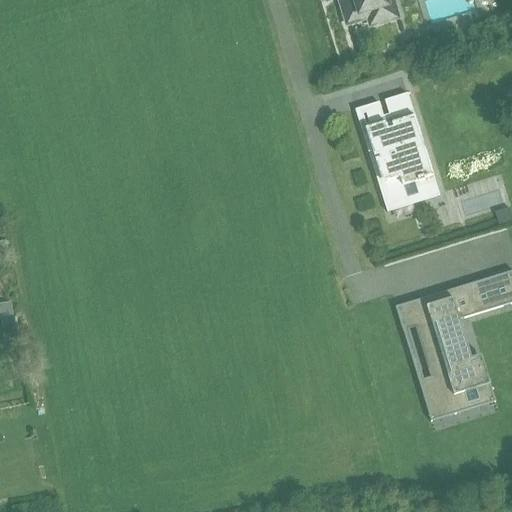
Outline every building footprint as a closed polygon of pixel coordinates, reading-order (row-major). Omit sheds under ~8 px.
[(375,23),(376,25),(392,20),(391,18),(396,16),(391,0),(340,0),(342,5),(341,6),(345,18),(346,18),(348,25),(368,19),(370,24),(375,23)] [(377,180),(387,213),(388,213),(387,207),(392,205),(391,204),(408,198),(404,186),(417,182),(418,184),(424,182),(423,180),(433,177),(426,154),(420,156),(414,138),(420,136),(414,117),(385,126),(384,123),(367,129),(375,156),(378,155),(380,161),(377,162),(382,179),(377,180)] [(494,214),(499,226),(511,221),(511,213),(510,208),(494,214)] [(0,291),(19,288),(10,241),(0,243),(0,291)] [(486,386),(478,358),(471,360),(458,320),(511,304),(511,299),(511,295),(511,294),(511,293),(510,294),(506,279),(511,277),(511,272),(511,274),(448,295),(450,300),(426,307),(430,322),(415,327),(430,378),(423,380),(428,398),(436,395),(442,412),(465,405),(462,394),(486,386)]
